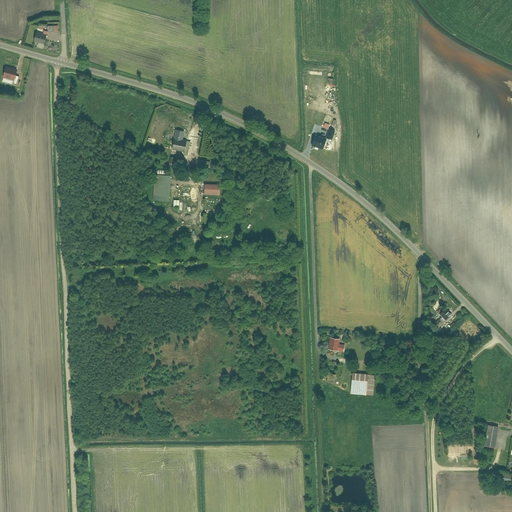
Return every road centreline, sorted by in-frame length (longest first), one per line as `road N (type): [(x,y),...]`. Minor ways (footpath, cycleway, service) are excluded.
road 1 (residential): [(59,62),(185,97),(312,164),(376,211),(511,351)]
road 2 (track): [(59,62),(73,511)]
road 3 (unknown): [(197,102),(214,303)]
road 4 (track): [(499,337),(454,380),(433,421),(435,511)]
